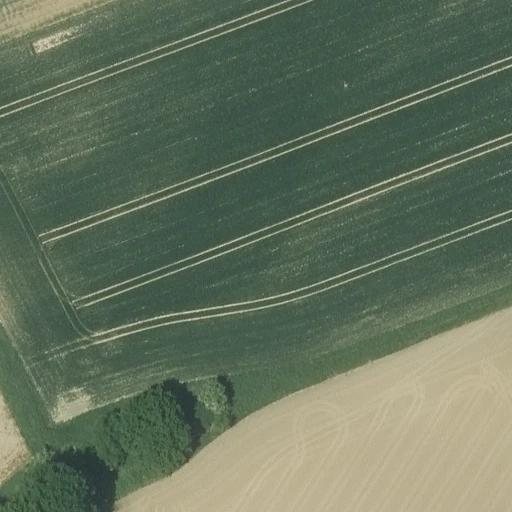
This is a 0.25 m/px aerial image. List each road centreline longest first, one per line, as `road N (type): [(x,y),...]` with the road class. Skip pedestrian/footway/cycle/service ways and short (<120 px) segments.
road 1 (track): [(511,304),(294,390),(24,511)]
road 2 (track): [(0,360),(37,437),(185,384),(279,367),(294,390)]
